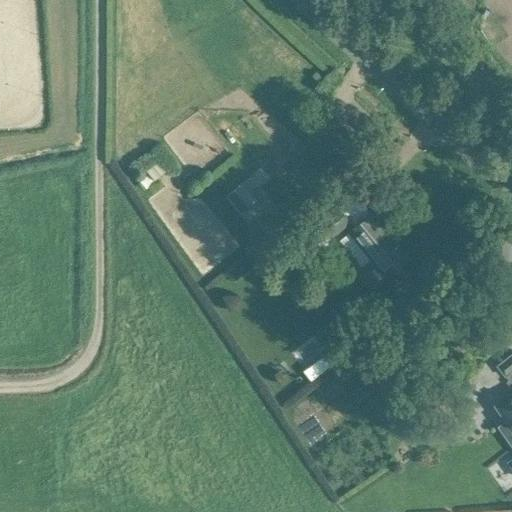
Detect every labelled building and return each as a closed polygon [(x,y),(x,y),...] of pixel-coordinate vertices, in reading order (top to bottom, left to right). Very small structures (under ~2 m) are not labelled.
[(243,194),(223,205),(240,233),(259,222),(243,194)] [(323,242),(348,222),(338,209),(312,229),(323,242)] [(372,213),(356,225),(349,231),(372,261),(356,274),(369,290),(386,277),(392,272),(408,259),(397,246),(398,245),(397,243),(392,246),(379,230),(383,227),(372,213)] [(291,247),(300,258),(320,241),(311,230),(291,247)] [(304,385),(326,369),(310,347),(288,362),(304,385)] [(511,354),(500,364),(497,366),(511,385),(511,398),(498,409),(511,428),(511,458),(507,462),(511,469),(511,374),(510,372),(511,370),(511,354)] [(455,441),(454,419),(427,420),(428,442),(455,441)] [(427,453),(452,452),(452,443),(426,444),(427,453)]
